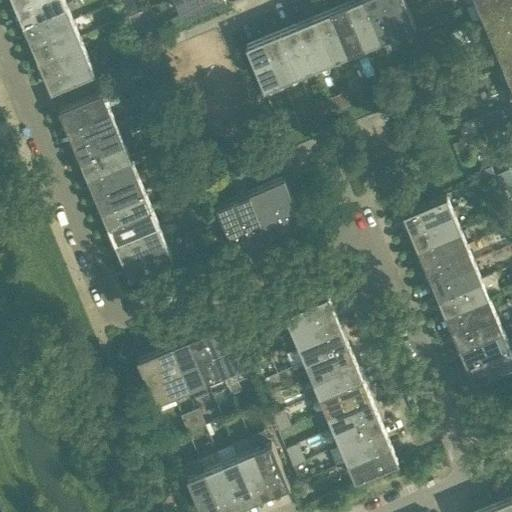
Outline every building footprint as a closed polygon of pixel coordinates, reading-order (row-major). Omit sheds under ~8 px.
[(65,0),(20,0),(15,2),(22,19),(66,1),(65,0)] [(175,0),(181,12),(210,0),(175,0)] [(346,0),(342,0),(329,6),(347,50),(364,43),(346,0)] [(365,0),(346,0),(364,43),(380,36),(365,0)] [(385,0),(365,0),(380,36),(397,29),(385,0)] [(405,0),(385,0),(397,29),(415,22),(405,0)] [(511,0),(476,0),(483,16),(511,3),(511,0)] [(66,1),(22,19),(29,36),(73,17),(66,1)] [(511,3),(483,16),(490,33),(511,23),(511,3)] [(329,6),(312,13),(331,57),(347,50),(329,6)] [(312,13),(296,19),(314,64),(331,57),(312,13)] [(73,17),(29,36),(36,52),(80,34),(73,17)] [(296,19),(279,26),(297,71),(314,64),(296,19)] [(511,23),(490,33),(497,49),(511,42),(511,23)] [(279,26),(262,33),(281,78),(297,71),(279,26)] [(262,33),(245,41),(263,85),(281,78),(262,33)] [(80,34),(36,52),(43,69),(87,51),(80,34)] [(511,42),(497,49),(504,66),(511,62),(511,42)] [(87,51),(43,69),(50,87),(94,68),(87,51)] [(433,66),(421,71),(429,91),(441,85),(433,66)] [(102,87),(58,105),(65,122),(109,104),(102,87)] [(344,89),(327,96),(333,109),(349,101),(344,89)] [(327,96),(311,103),(316,116),(333,109),(327,96)] [(463,102),(451,107),(455,118),(468,113),(463,102)] [(109,104),(65,122),(72,139),(116,121),(109,104)] [(294,109),(276,116),(282,130),(287,128),(297,124),(300,123),(294,109)] [(116,121),(72,139),(79,156),(123,137),(116,121)] [(123,137),(79,156),(86,172),(130,154),(123,137)] [(130,154),(86,172),(93,189),(137,170),(130,154)] [(137,170),(93,189),(100,205),(144,187),(137,170)] [(283,172),(266,179),(284,223),(301,216),(283,172)] [(266,179),(249,187),(267,230),(284,223),(266,179)] [(144,187),(100,205),(107,222),(151,204),(144,187)] [(249,187),(232,194),(250,237),(267,230),(249,187)] [(446,191),(402,209),(410,227),(454,209),(446,191)] [(232,194),(215,201),(233,245),(250,237),(232,194)] [(151,204),(107,222),(114,239),(158,220),(151,204)] [(454,209),(410,227),(417,243),(460,225),(454,209)] [(158,220),(114,239),(121,255),(165,237),(158,220)] [(460,225),(417,243),(424,260),(467,242),(460,225)] [(165,237),(121,255),(129,273),(172,254),(165,237)] [(467,242),(424,260),(430,277),(474,258),(467,242)] [(474,258),(430,277),(437,293),(481,275),(474,258)] [(481,275),(437,293),(444,310),(488,292),(500,287),(493,270),(481,275)] [(274,312),(281,329),(335,307),(327,290),(274,312)] [(488,292),(444,310),(451,327),(495,308),(488,292)] [(335,307),(281,329),(288,346),(342,323),(335,307)] [(495,308),(451,327),(458,343),(502,325),(495,308)] [(222,319),(204,326),(222,370),(249,359),(236,328),(227,332),(222,319)] [(288,346),(295,363),(304,359),(349,340),(342,323),(288,346)] [(502,325),(458,343),(465,360),(509,342),(502,325)] [(204,326),(188,333),(206,377),(222,370),(204,326)] [(188,333),(171,340),(189,384),(206,377),(188,333)] [(171,340),(154,347),(172,391),(189,384),(171,340)] [(349,340),(304,359),(311,375),(356,357),(349,340)] [(511,349),(509,342),(465,360),(472,377),(511,360),(511,349)] [(154,347),(136,354),(155,398),(172,391),(154,347)] [(356,357),(311,375),(318,392),(363,373),(356,357)] [(363,373),(318,392),(325,408),(369,389),(363,373)] [(369,389),(325,408),(332,425),(377,407),(369,389)] [(377,407),(332,425),(340,442),(384,424),(377,407)] [(384,424),(340,442),(346,459),(391,440),(384,424)] [(249,433),(232,440),(237,451),(254,492),(270,485),(254,444),(249,433)] [(271,437),(254,444),(270,485),(272,489),(289,481),(271,437)] [(391,440),(346,459),(354,476),(398,458),(391,440)] [(237,451),(220,458),(238,503),(255,496),(254,492),(237,451)] [(199,454),(181,462),(186,473),(197,499),(202,511),(205,511),(220,506),(203,465),(199,454)] [(220,458),(203,465),(221,510),(238,503),(220,458)] [(511,511),(511,492),(495,499),(500,511),(511,511)] [(500,511),(495,499),(479,506),(481,511),(500,511)]
